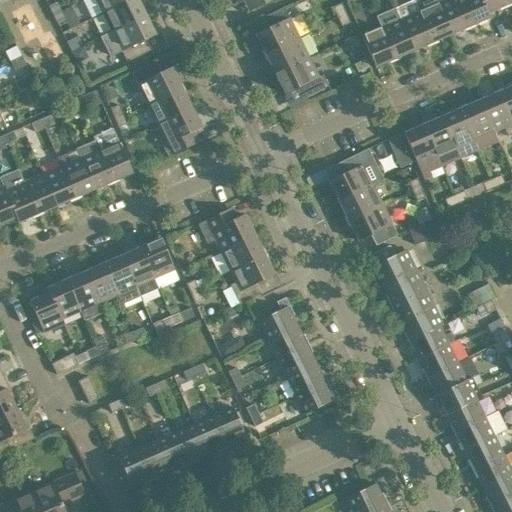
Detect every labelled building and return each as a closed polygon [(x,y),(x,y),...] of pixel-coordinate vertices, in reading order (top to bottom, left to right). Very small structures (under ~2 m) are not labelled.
[(95,0),(102,14),(129,0),(95,0)] [(136,0),(129,0),(102,14),(111,32),(144,15),(136,0)] [(237,0),(239,3),(245,0),(247,0),(253,10),(272,0),(237,0)] [(413,0),(395,8),(399,20),(413,51),(432,43),(413,0)] [(435,0),(413,0),(432,43),(450,35),(435,0)] [(435,0),(450,35),(469,27),(457,0),(435,0)] [(457,0),(469,27),(488,19),(479,0),(457,0)] [(501,0),(479,0),(488,19),(489,18),(487,14),(505,6),(501,0)] [(52,15),(60,12),(55,3),(48,7),(52,15)] [(336,17),(345,13),(340,4),(332,7),(336,17)] [(262,18),(267,29),(255,35),(265,55),(299,39),(283,8),(262,18)] [(399,20),(395,8),(375,17),(380,28),(394,59),(413,51),(399,20)] [(64,21),(60,12),(52,15),(57,25),(64,21)] [(349,23),(345,13),(336,17),(341,27),(349,23)] [(111,32),(100,38),(101,41),(102,41),(110,57),(121,52),(146,40),(154,35),(144,15),(111,32)] [(394,59),(380,28),(361,36),(375,68),(394,59)] [(66,43),(71,52),(78,48),(73,39),(66,43)] [(299,39),(265,55),(274,75),(308,58),(299,39)] [(146,40),(121,52),(126,63),(151,50),(146,40)] [(78,48),(71,52),(77,63),(87,58),(82,46),(78,48)] [(9,62),(16,59),(12,50),(4,53),(9,62)] [(308,58),(274,75),(284,95),(301,87),(306,97),(328,87),(322,76),(318,78),(308,58)] [(21,68),(16,59),(9,62),(13,71),(21,68)] [(171,68),(162,73),(156,61),(131,73),(147,105),(181,88),(171,68)] [(366,62),(354,67),(358,74),(369,70),(366,62)] [(26,77),(15,82),(20,92),(31,86),(26,77)] [(511,86),(498,93),(511,124),(511,86)] [(190,108),(181,88),(147,105),(156,125),(190,108)] [(75,98),(81,112),(102,103),(96,89),(75,98)] [(511,125),(511,124),(498,93),(479,101),(493,132),(503,128),(507,136),(511,134),(511,125)] [(72,117),(81,112),(75,98),(66,102),(72,117)] [(497,142),(493,132),(479,101),(460,109),(478,150),(497,142)] [(114,118),(122,115),(118,105),(110,109),(114,118)] [(200,128),(190,108),(156,125),(166,144),(162,146),(167,158),(197,143),(192,132),(200,128)] [(460,109),(442,117),(459,158),(478,150),(460,109)] [(122,115),(114,118),(118,128),(126,125),(122,115)] [(40,120),(44,128),(53,124),(50,116),(40,120)] [(459,158),(442,117),(423,125),(440,166),(459,158)] [(44,128),(40,120),(31,124),(34,133),(44,128)] [(440,166),(423,125),(403,134),(423,180),(430,177),(428,171),(440,166)] [(131,173),(118,142),(112,129),(92,137),(94,142),(112,182),(131,173)] [(3,136),(6,145),(16,140),(12,132),(3,136)] [(94,142),(75,150),(93,190),(112,182),(94,142)] [(93,190),(75,150),(57,158),(60,167),(74,198),(93,190)] [(339,163),(344,174),(328,182),(338,202),(372,185),(362,166),(366,163),(360,152),(339,163)] [(60,167),(42,175),(55,206),(74,198),(60,167)] [(37,214),(23,183),(17,170),(0,177),(0,181),(2,187),(18,222),(37,214)] [(55,206),(42,175),(23,183),(37,214),(55,206)] [(491,179),(494,188),(504,184),(500,175),(491,179)] [(412,192),(420,188),(416,179),(408,182),(412,192)] [(494,188),(491,179),(481,183),(485,192),(494,188)] [(372,185),(338,202),(347,222),(381,205),(372,185)] [(18,222),(2,187),(0,187),(0,225),(15,219),(17,223),(18,222)] [(420,188),(412,192),(416,202),(425,198),(420,188)] [(463,191),(453,195),(457,204),(466,200),(463,191)] [(457,204),(453,195),(444,200),(447,208),(457,204)] [(397,236),(381,205),(347,222),(357,242),(370,236),(375,246),(397,236)] [(244,215),(234,220),(229,209),(197,225),(207,244),(214,241),(220,252),(254,235),(244,215)] [(422,225),(408,231),(415,245),(429,239),(422,225)] [(263,255),(254,235),(220,252),(229,271),(263,255)] [(160,239),(140,248),(158,289),(178,280),(160,239)] [(405,250),(394,256),(389,246),(365,257),(375,278),(377,277),(386,295),(384,296),(393,314),(395,313),(405,332),(403,333),(407,342),(438,326),(439,327),(442,325),(405,250)] [(140,248),(122,256),(139,297),(158,289),(140,248)] [(239,305),(261,294),(256,284),(273,275),(263,255),(229,271),(235,283),(230,285),(239,305)] [(122,256),(103,264),(117,296),(121,305),(139,297),(122,256)] [(117,296),(103,264),(84,272),(98,304),(117,296)] [(84,272),(65,280),(79,312),(83,321),(102,313),(98,304),(84,272)] [(65,280),(47,289),(49,293),(62,324),(63,324),(61,320),(79,312),(65,280)] [(194,280),(186,284),(190,293),(198,290),(194,280)] [(494,298),(488,285),(468,295),(474,308),(494,298)] [(202,299),(198,290),(190,293),(194,303),(202,299)] [(62,324),(49,293),(29,301),(43,333),(62,324)] [(275,302),(280,311),(257,322),(267,341),(296,326),(291,317),(294,316),(285,298),(275,302)] [(483,305),(487,314),(495,310),(490,301),(483,305)] [(201,306),(196,308),(201,320),(206,318),(201,306)] [(180,313),(170,317),(173,325),(183,321),(180,313)] [(170,317),(160,320),(164,329),(169,327),(173,325),(170,317)] [(164,329),(160,320),(152,324),(157,336),(171,331),(169,327),(164,329)] [(503,325),(495,329),(500,338),(508,334),(503,325)] [(296,326),(267,341),(276,359),(307,343),(303,334),(301,335),(296,326)] [(438,326),(407,342),(411,351),(414,350),(419,360),(448,345),(454,342),(449,333),(443,336),(439,327),(438,326)] [(142,328),(132,332),(135,340),(145,336),(142,328)] [(135,340),(132,332),(122,336),(126,344),(135,340)] [(511,342),(508,334),(500,338),(505,347),(511,343),(511,342)] [(95,347),(104,343),(101,336),(92,340),(95,347)] [(95,347),(94,347),(98,356),(107,352),(104,343),(95,347)] [(225,343),(218,346),(223,357),(234,352),(230,345),(225,343)] [(312,352),(307,343),(276,359),(285,377),(314,363),(310,354),(312,352)] [(457,363),(448,345),(419,360),(423,369),(421,370),(425,379),(457,363)] [(98,356),(94,347),(85,351),(88,360),(98,356)] [(77,364),(72,354),(50,364),(56,375),(77,364)] [(319,372),(314,363),(285,377),(294,395),(326,380),(321,371),(319,372)] [(466,381),(457,363),(425,379),(430,388),(432,387),(437,397),(442,395),(445,403),(468,392),(464,384),(466,383),(466,381)] [(201,364),(191,368),(195,376),(204,372),(201,364)] [(191,368),(182,372),(185,380),(195,376),(191,368)] [(235,368),(227,372),(232,381),(239,377),(235,368)] [(8,388),(3,377),(0,377),(0,416),(15,409),(5,389),(8,388)] [(88,404),(98,399),(87,377),(77,382),(88,404)] [(239,377),(232,381),(236,391),(244,387),(239,377)] [(163,380),(154,384),(157,393),(167,388),(163,380)] [(330,389),(326,380),(294,395),(304,415),(333,400),(328,390),(330,389)] [(154,384),(144,389),(148,397),(157,393),(154,384)] [(126,397),(116,401),(120,409),(129,405),(126,397)] [(453,433),(484,418),(474,399),(445,413),(450,423),(448,424),(453,433)] [(116,401),(107,405),(110,413),(120,409),(116,401)] [(253,405),(245,409),(250,418),(258,414),(253,405)] [(232,408),(212,416),(226,448),(235,444),(234,442),(244,438),(232,408)] [(0,455),(34,439),(28,427),(25,429),(15,409),(0,416),(0,455)] [(258,414),(250,418),(254,427),(262,423),(258,414)] [(226,448),(212,416),(193,424),(206,454),(216,450),(217,452),(226,448)] [(484,418),(453,433),(457,443),(459,441),(464,451),(493,436),(484,418)] [(206,454),(193,424),(174,433),(188,465),(198,461),(197,459),(206,454)] [(188,465),(174,433),(156,441),(169,471),(178,467),(179,469),(188,465)] [(502,454),(493,436),(464,451),(468,460),(466,461),(471,470),(502,454)] [(169,471),(156,441),(137,449),(151,481),(160,477),(159,475),(169,471)] [(151,481),(137,449),(117,457),(130,487),(141,483),(142,485),(151,481)] [(511,473),(502,454),(471,470),(475,479),(477,478),(482,487),(511,473)] [(74,473),(31,492),(39,511),(64,511),(61,505),(83,495),(74,473)] [(511,495),(511,474),(511,473),(482,487),(487,496),(484,497),(489,506),(511,495)] [(382,493),(380,494),(375,484),(345,499),(352,511),(366,511),(386,502),(382,493)] [(39,511),(31,492),(10,501),(0,505),(0,511),(39,511)] [(511,511),(511,495),(489,506),(491,511),(511,511)] [(389,511),(391,511),(386,502),(366,511),(389,511)]
